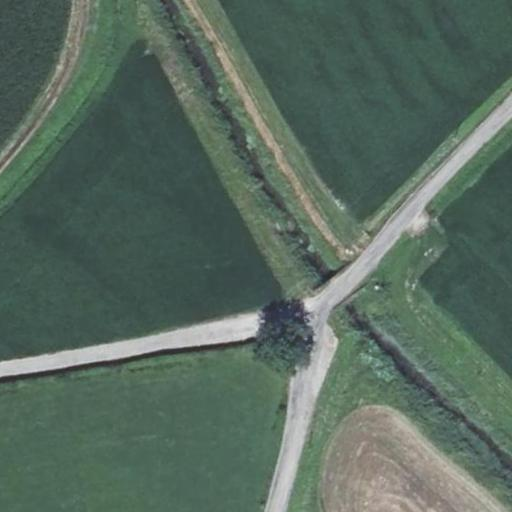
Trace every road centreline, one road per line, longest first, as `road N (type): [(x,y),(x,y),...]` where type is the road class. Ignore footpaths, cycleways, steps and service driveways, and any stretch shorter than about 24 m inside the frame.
road 1 (unclassified): [(0,369),(314,311)]
road 2 (unclassified): [(314,311),(511,102)]
road 3 (unclassified): [(278,511),(298,453),(314,311)]
road 4 (track): [(90,0),(93,17),(48,100),(0,159)]
